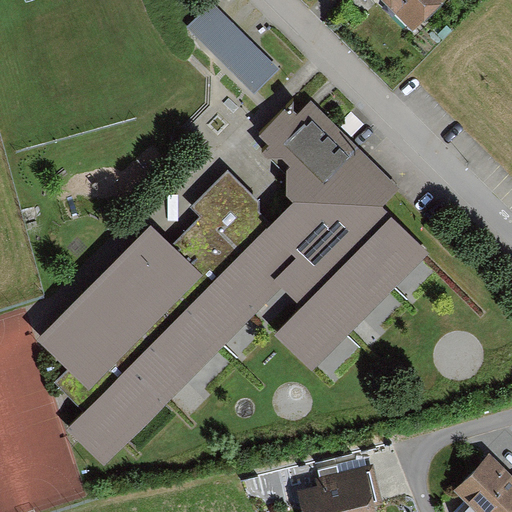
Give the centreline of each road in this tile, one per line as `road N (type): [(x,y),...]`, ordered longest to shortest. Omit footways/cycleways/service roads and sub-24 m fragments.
road 1 (residential): [(511,226),(279,0)]
road 2 (residential): [(511,418),(429,443),(420,460),(431,511)]
